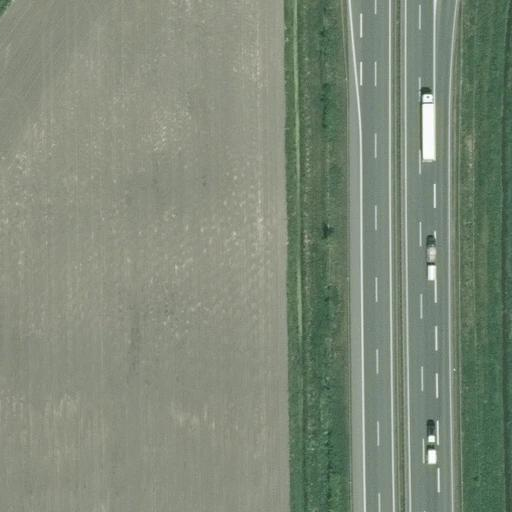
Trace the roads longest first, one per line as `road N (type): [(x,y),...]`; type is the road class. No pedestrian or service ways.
road 1 (motorway): [(375,0),(379,511)]
road 2 (motorway): [(424,511),(418,167)]
road 3 (motorway): [(418,167),(444,0)]
road 4 (motorway): [(418,167),(420,0)]
